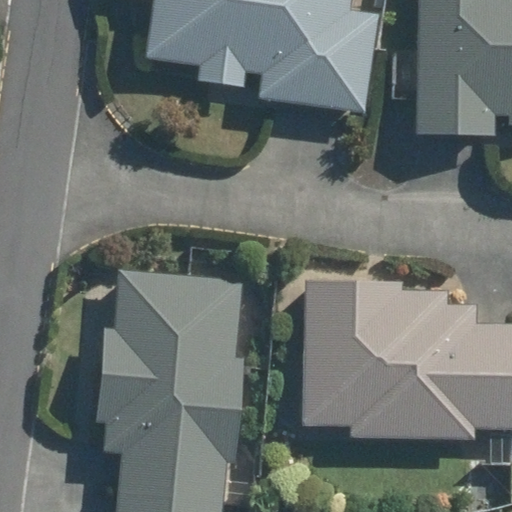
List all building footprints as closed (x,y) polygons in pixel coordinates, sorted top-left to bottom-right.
[(246,75),(263,76),(261,103),(368,117),(380,18),(352,14),(353,0),(136,0),(155,2),(148,61),(202,68),(200,83),(243,88),(246,75)] [(511,0),(421,0),(419,137),(496,137),(497,120),(511,121),(511,128),(511,127),(511,0)] [(123,456),(120,496),(223,505),(226,463),(236,465),(245,359),(238,358),(244,282),(123,272),(118,334),(106,333),(99,424),(105,424),(103,454),(123,456)] [(352,429),(351,442),(477,443),(477,434),(511,434),(511,329),(477,330),(476,311),(450,310),(451,296),(405,296),(404,289),(306,287),(306,429),(352,429)] [(221,511),(223,505),(120,496),(118,511),(221,511)]
